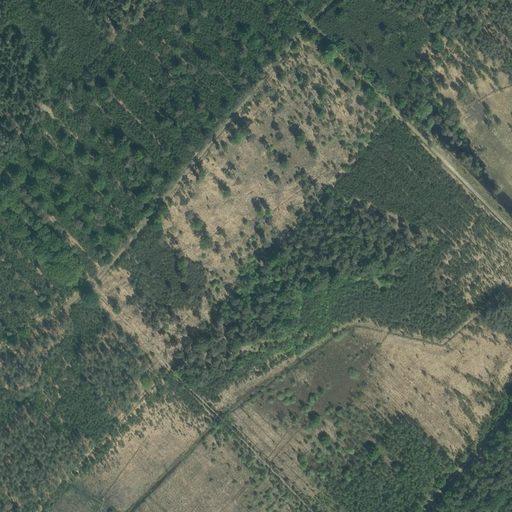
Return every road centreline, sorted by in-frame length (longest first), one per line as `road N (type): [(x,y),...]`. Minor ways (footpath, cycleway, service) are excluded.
road 1 (track): [(288,0),(311,22),(90,283)]
road 2 (track): [(511,229),(311,22),(333,0)]
road 3 (track): [(511,407),(422,511)]
